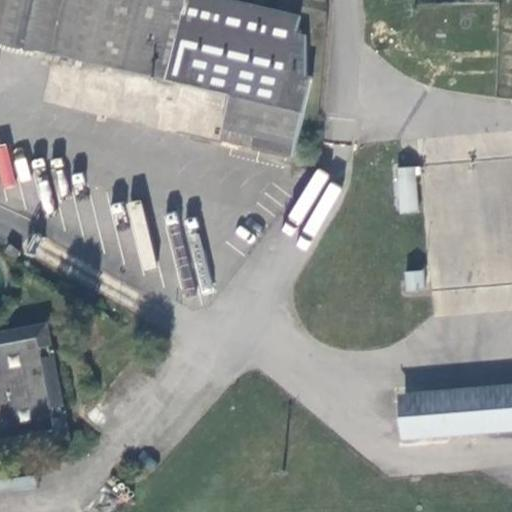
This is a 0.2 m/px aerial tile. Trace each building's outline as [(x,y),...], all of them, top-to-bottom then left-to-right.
[(313,79),(308,77),(307,36),(298,34),(302,17),(228,0),(5,0),(0,24),(0,43),(231,97),(241,99),(231,143),(295,158),(313,79)] [(231,143),(241,99),(231,97),(221,141),(231,143)] [(419,213),(415,168),(397,169),(401,214),(419,213)] [(6,252),(15,261),(21,252),(11,246),(6,252)] [(425,290),(424,272),(406,273),(407,292),(425,290)] [(0,450),(67,437),(63,418),(67,417),(65,407),(62,408),(52,357),(56,356),(54,346),(50,347),(46,327),(0,336),(0,450)] [(511,421),(511,396),(426,404),(428,429),(511,421)] [(428,429),(426,404),(412,405),(414,430),(428,429)]
